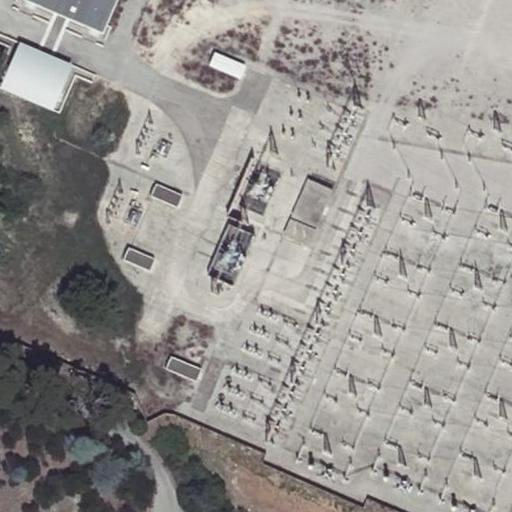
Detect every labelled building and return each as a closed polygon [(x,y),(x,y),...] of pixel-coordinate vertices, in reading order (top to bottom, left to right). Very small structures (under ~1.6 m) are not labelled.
[(112,0),(24,0),(24,1),(99,33),(112,0)] [(76,67),(22,45),(3,91),(57,113),(76,67)] [(245,68),(216,54),(209,67),(239,80),(245,68)] [(335,193),(309,181),(284,236),(309,247),(335,193)] [(181,197),(155,186),(151,197),(176,208),(181,197)] [(238,262),(239,246),(216,246),(216,262),(238,262)] [(153,260),(124,247),(118,258),(148,271),(153,260)] [(199,372),(169,358),(163,371),(194,384),(199,372)]
